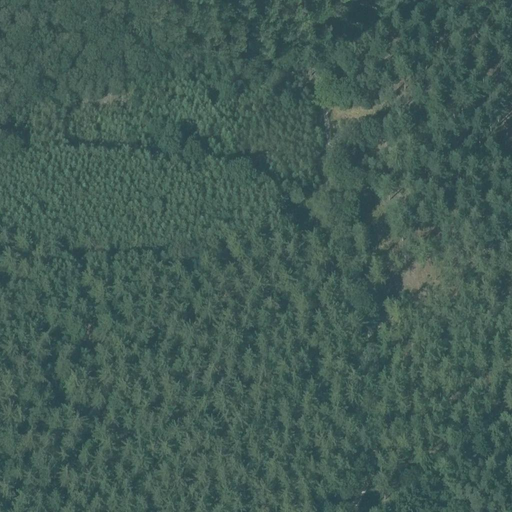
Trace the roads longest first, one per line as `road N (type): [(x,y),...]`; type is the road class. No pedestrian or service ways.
road 1 (track): [(349,511),(362,481),(373,345),(334,184),(307,0)]
road 2 (track): [(128,511),(89,251),(0,237)]
road 3 (track): [(399,511),(511,429)]
